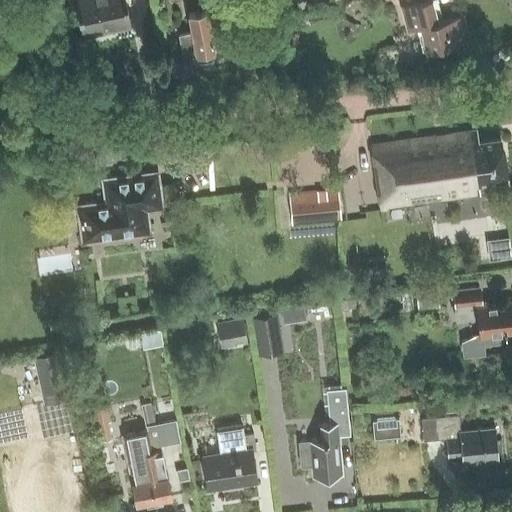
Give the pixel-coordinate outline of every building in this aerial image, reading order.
[(76,0),(83,35),(129,26),(124,0),(76,0)] [(431,0),(423,0),(402,6),(408,30),(421,27),(427,51),(469,40),(462,15),(437,21),(431,0)] [(195,51),(196,52),(198,51),(200,61),(214,59),(212,49),(231,46),(227,24),(223,25),(220,8),(200,12),(199,6),(192,8),(193,13),(189,14),(192,32),(180,34),(183,53),(195,51)] [(477,130),(372,145),(381,209),(480,195),(478,183),(507,179),(501,139),(479,142),(477,130)] [(105,182),(108,205),(80,209),(84,241),(148,233),(145,210),(160,208),(156,175),(105,182)] [(337,190),(289,195),(292,226),(340,222),(337,190)] [(43,273),(74,271),(73,256),(42,258),(43,273)] [(439,306),(436,283),(415,285),(417,308),(439,306)] [(511,302),(487,305),(487,302),(482,303),(480,287),(454,290),(457,319),(474,317),(476,338),(461,340),(463,357),(485,354),(484,342),(496,340),(496,333),(511,330),(511,302)] [(355,297),(340,299),(341,309),(356,307),(355,297)] [(303,305),(282,309),(284,323),(306,320),(303,305)] [(282,350),(277,313),(252,317),(258,353),(282,350)] [(244,345),(247,344),(243,318),(217,323),(221,349),(234,347),(233,344),(243,342),(244,345)] [(66,388),(58,352),(33,358),(41,394),(66,388)] [(318,441),(301,442),(303,466),(312,465),(313,475),(340,473),(337,434),(348,433),(344,388),(328,389),(331,423),(316,425),(318,441)] [(446,416),(422,419),(424,441),(445,439),(447,458),(460,457),(461,463),(501,459),(500,440),(494,441),(493,428),(461,431),(458,401),(445,403),(446,416)] [(106,403),(93,406),(96,423),(110,421),(106,403)] [(398,418),(372,420),(374,438),(399,436),(398,418)] [(177,421),(145,427),(146,432),(154,475),(150,476),(152,485),(149,485),(153,501),(170,498),(159,448),(158,445),(181,440),(177,421)] [(215,431),(218,453),(204,455),(210,492),(253,485),(247,451),(255,450),(252,434),(244,435),(242,426),(215,431)] [(146,432),(123,436),(132,480),(130,480),(136,505),(153,501),(149,485),(152,485),(150,476),(154,475),(146,432)]
